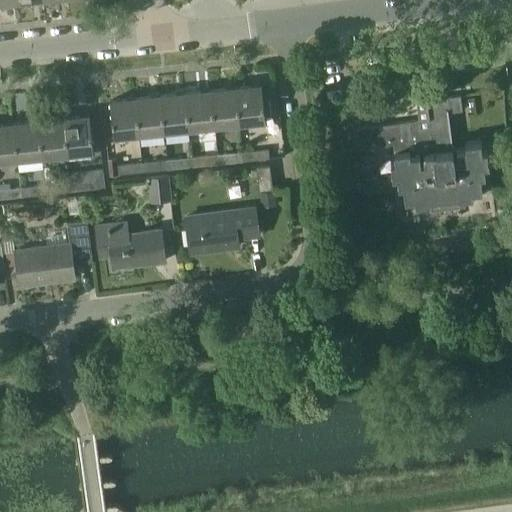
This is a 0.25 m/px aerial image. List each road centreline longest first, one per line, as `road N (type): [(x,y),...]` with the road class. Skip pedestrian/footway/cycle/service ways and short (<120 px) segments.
road 1 (residential): [(290,21),(309,252),(286,278),(0,320)]
road 2 (residential): [(0,56),(160,39)]
road 3 (residential): [(290,21),(446,0)]
road 4 (residential): [(160,39),(290,21)]
